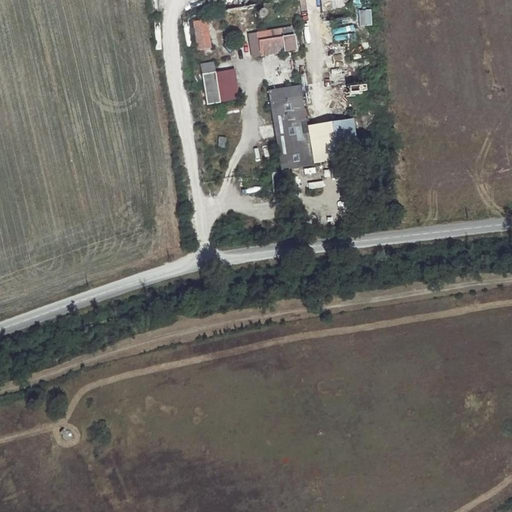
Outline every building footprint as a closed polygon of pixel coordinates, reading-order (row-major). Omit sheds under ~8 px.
[(357,10),(358,26),(372,25),(370,9),(357,10)] [(204,16),(187,18),(192,50),(209,47),(204,16)] [(290,25),(257,30),(261,54),(294,49),(290,25)] [(260,56),(255,33),(247,34),(251,58),(260,56)] [(198,86),(193,87),(194,100),(201,99),(205,122),(221,120),(211,61),(195,64),(198,86)] [(300,85),(266,90),(280,170),(313,165),(306,125),(300,85)] [(350,118),(306,125),(313,165),(356,158),(350,118)]
